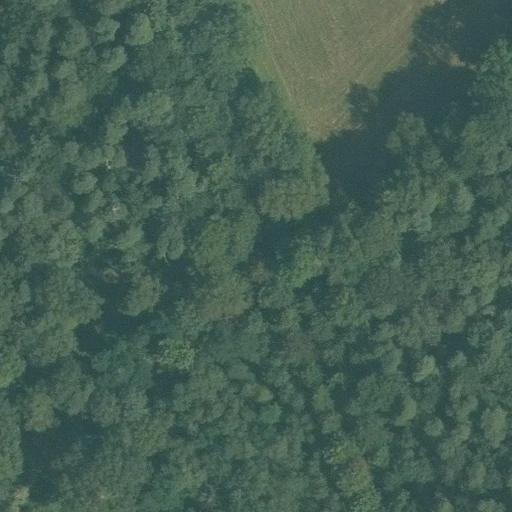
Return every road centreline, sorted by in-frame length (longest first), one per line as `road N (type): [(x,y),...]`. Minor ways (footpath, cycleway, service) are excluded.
road 1 (tertiary): [(388,511),(165,0)]
road 2 (track): [(270,236),(185,263),(0,289)]
road 3 (track): [(306,325),(433,269),(511,179)]
